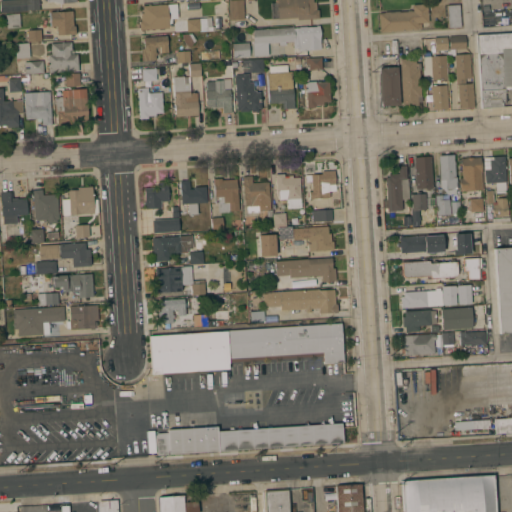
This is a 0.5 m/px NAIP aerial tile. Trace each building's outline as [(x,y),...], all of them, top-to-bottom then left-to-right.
[(0,0),(38,0),(39,10),(0,12),(0,0)] [(242,0),(244,19),(230,20),(229,0),(242,0)] [(312,0),(312,2),(315,2),(316,10),(318,9),(318,18),(297,20),(297,17),(271,19),(270,3),(277,2),(276,0),(312,0)] [(176,3),(177,18),(171,18),(171,24),(168,24),(168,28),(139,30),(139,21),(141,21),(140,13),(142,12),(142,5),(176,3)] [(379,31),(378,13),(384,13),(383,11),(398,11),(399,12),(407,11),(406,10),(410,10),(410,11),(412,11),(412,4),(427,3),(428,22),(416,23),(416,24),(421,23),(421,28),(417,28),(417,29),(379,31)] [(460,27),(448,28),(446,5),(459,4),(460,27)] [(72,11),(73,25),(75,25),(75,34),(57,35),(56,26),(50,26),(49,12),(72,11)] [(19,27),(6,28),(5,14),(19,13),(19,27)] [(206,18),(205,17),(211,17),(211,26),(214,26),(214,31),(199,31),(199,30),(186,31),(186,19),(206,18)] [(318,25),(320,48),(298,50),(298,48),(293,48),(292,41),(284,41),(285,45),(279,45),(279,42),(267,43),(267,55),(253,56),(252,30),(318,25)] [(40,29),(41,41),(27,41),(27,30),(40,29)] [(511,88),(504,89),(505,102),(502,102),(502,106),(482,108),(478,35),(511,32),(511,88)] [(191,33),(195,40),(189,48),(186,46),(184,42),(182,38),(182,36),(181,34),(191,33)] [(155,52),(156,52),(156,55),(155,55),(155,60),(141,60),(140,48),(143,48),(143,42),(142,42),(142,38),(143,38),(143,37),(166,35),(167,52),(160,52),(160,47),(154,47),(155,52)] [(465,36),(465,48),(449,49),(448,37),(465,36)] [(446,37),(447,49),(434,50),(434,38),(446,37)] [(64,72),(48,72),(47,54),(51,54),(50,43),(70,42),(71,50),(69,50),(69,54),(77,54),(78,71),(64,72)] [(248,42),(249,57),(232,58),(232,43),(248,42)] [(28,43),(29,57),(15,58),(14,44),(28,43)] [(189,50),(189,62),(176,62),(175,51),(189,50)] [(469,53),(470,78),(464,78),(464,83),(455,83),(454,54),(469,53)] [(426,106),(425,89),(430,88),(430,87),(425,87),(423,56),(445,55),(447,79),(431,80),(431,86),(446,85),(447,109),(432,110),(432,106),(426,106)] [(321,57),(321,69),(308,70),(308,64),(305,64),(305,58),(321,57)] [(415,58),(415,63),(419,63),(421,102),(417,102),(417,107),(402,108),(399,59),(415,58)] [(262,59),(263,71),(243,72),(242,61),(262,59)] [(42,60),(43,72),(24,74),(24,62),(42,60)] [(172,77),(189,76),(188,64),(199,63),(200,76),(189,77),(190,93),(196,92),(198,115),(175,116),(172,77)] [(286,65),(287,72),(291,71),(294,108),(282,109),(281,102),(268,103),(266,73),(268,73),(268,66),(286,65)] [(399,105),(380,106),(380,101),(379,101),(377,73),(378,73),(378,67),(396,66),(399,105)] [(155,68),(156,80),(142,81),(141,69),(155,68)] [(79,86),(65,86),(64,72),(78,71),(79,86)] [(234,74),(248,73),(249,82),(253,82),(253,90),(255,90),(255,92),(259,91),(261,108),(257,109),(257,111),(250,112),(250,109),(247,109),(247,111),(239,111),(239,110),(237,110),(234,74)] [(20,78),(20,91),(8,92),(7,78),(20,78)] [(214,81),(214,80),(223,80),(223,79),(230,78),(230,88),(229,88),(231,112),(222,113),(221,107),(214,107),(214,106),(212,106),(212,109),(208,109),(208,107),(205,107),(205,103),(204,103),(204,101),(205,101),(205,98),(204,98),(203,95),(205,95),(205,91),(206,91),(205,81),(214,81)] [(306,106),(305,106),(305,104),(306,104),(306,102),(305,102),(305,99),(306,99),(304,82),(328,81),(330,101),(322,102),(323,104),(314,105),(314,107),(306,108),(306,106)] [(472,83),(473,107),(458,108),(457,84),(472,83)] [(137,88),(147,87),(148,93),(161,92),(162,113),(155,113),(155,115),(147,116),(147,118),(139,119),(137,88)] [(22,100),(22,113),(17,113),(18,127),(6,127),(6,125),(5,125),(5,127),(1,127),(1,125),(0,125),(0,88),(2,88),(3,101),(22,100)] [(61,90),(85,88),(87,121),(71,122),(71,123),(57,124),(56,113),(55,113),(54,97),(61,96),(61,90)] [(49,91),(51,125),(42,125),(41,118),(25,119),(23,93),(49,91)] [(438,155),(453,154),(456,189),(455,189),(456,194),(447,194),(440,187),(438,155)] [(432,188),(429,188),(429,190),(425,190),(425,188),(415,189),(414,157),(430,156),(432,188)] [(482,189),(460,190),(459,178),(461,178),(460,158),(480,156),(482,189)] [(506,192),(496,193),(495,183),(484,183),(483,157),(504,156),(506,192)] [(384,177),(388,177),(388,174),(398,173),(397,166),(405,165),(406,178),(407,178),(409,199),(401,199),(401,210),(387,211),(384,177)] [(321,174),(321,171),(334,170),(335,191),(328,191),(329,198),(309,199),(309,192),(311,191),(311,181),(305,181),(304,175),(321,174)] [(283,173),(283,176),(292,175),(292,178),(299,177),(301,207),(286,208),(286,199),(278,199),(276,192),(275,174),(283,173)] [(251,176),(251,182),(268,181),(270,210),(258,210),(258,212),(246,212),(246,206),(245,206),(244,200),(243,200),(242,176),(251,176)] [(221,178),(221,180),(236,179),(238,210),(228,211),(229,212),(218,213),(217,203),(214,203),(212,179),(221,178)] [(187,203),(181,203),(179,180),(189,180),(189,187),(205,186),(206,202),(196,203),(197,213),(188,214),(187,203)] [(158,187),(158,182),(167,181),(168,201),(160,201),(160,208),(145,209),(144,188),(158,187)] [(78,190),(78,187),(91,186),(91,189),(92,189),(93,213),(62,215),(61,199),(68,198),(68,190),(78,190)] [(41,189),(42,195),(56,194),(58,218),(55,219),(55,222),(47,222),(47,219),(37,220),(34,217),(32,190),(41,189)] [(493,203),(486,204),(485,190),(492,190),(493,203)] [(0,191),(11,191),(11,198),(16,197),(16,198),(26,198),(26,214),(16,214),(16,223),(3,224),(2,216),(1,216),(0,204),(0,191)] [(425,209),(412,209),(411,194),(424,193),(425,209)] [(450,214),(437,215),(436,195),(442,195),(442,200),(449,199),(450,214)] [(506,197),(507,215),(492,216),(492,204),(495,204),(495,198),(506,197)] [(482,198),(482,211),(469,212),(468,198),(482,198)] [(459,213),(451,214),(450,202),(459,201),(459,213)] [(177,206),(178,217),(171,217),(170,207),(177,206)] [(331,209),(331,221),(312,222),(311,210),(331,209)] [(285,213),(285,226),(275,227),(274,213),(285,213)] [(222,217),(222,230),(212,231),(211,217),(222,217)] [(177,218),(178,230),(152,232),(152,220),(177,218)] [(88,225),(89,236),(75,237),(74,226),(88,225)] [(276,227),(276,239),(291,238),(290,226),(276,227)] [(327,226),(327,233),(330,233),(330,241),(332,241),(333,250),(308,251),(307,238),(292,239),(291,228),(327,226)] [(42,228),(43,242),(32,242),(31,229),(42,228)] [(470,253),(453,254),(452,250),(455,250),(454,234),(469,233),(470,253)] [(274,234),(275,255),(259,256),(258,235),(274,234)] [(443,251),(425,253),(424,251),(400,253),(399,247),(397,247),(397,243),(399,242),(399,237),(441,234),(443,251)] [(191,235),(192,248),(186,248),(187,252),(173,253),(174,255),(168,255),(168,260),(153,261),(151,237),(191,235)] [(84,242),(85,249),(89,248),(90,266),(72,267),(71,258),(59,258),(58,244),(84,242)] [(58,244),(58,258),(43,259),(42,245),(58,244)] [(494,248),(511,246),(511,332),(500,333),(494,248)] [(202,251),(202,263),(189,264),(188,252),(202,251)] [(331,257),(332,268),(334,268),(335,281),(321,281),(321,275),(289,277),(289,275),(275,276),(274,261),(331,257)] [(479,257),(480,279),(462,279),(462,271),(463,271),(463,258),(479,257)] [(55,272),(42,273),(42,261),(55,260),(55,272)] [(456,261),(457,273),(457,275),(456,276),(455,276),(452,277),(452,279),(448,279),(448,277),(432,278),(431,278),(431,279),(427,279),(426,276),(405,277),(403,276),(402,275),(402,273),(400,273),(399,270),(402,270),(402,262),(429,260),(429,263),(456,261)] [(180,267),(180,266),(190,266),(191,280),(204,279),(204,294),(191,295),(190,284),(181,284),(181,291),(156,293),(154,268),(180,267)] [(91,273),(93,297),(79,297),(78,291),(64,291),(64,289),(61,289),(61,287),(52,287),(52,286),(50,286),(49,276),(91,273)] [(400,296),(403,296),(403,292),(426,290),(426,291),(435,290),(435,288),(439,287),(440,290),(441,290),(441,286),(455,285),(455,287),(456,286),(456,285),(470,284),(471,303),(457,304),(457,292),(455,292),(456,304),(426,306),(401,308),(400,296)] [(266,293),(266,292),(317,289),(318,290),(334,289),(335,304),(336,304),(337,312),(319,313),(318,308),(310,308),(311,312),(305,312),(305,308),(280,310),(280,306),(267,306),(267,305),(263,306),(262,293),(266,293)] [(57,292),(58,304),(37,305),(37,293),(57,292)] [(183,298),(184,315),(177,315),(176,310),(171,310),(172,315),(173,315),(174,317),(172,317),(172,323),(158,324),(157,311),(160,311),(160,300),(183,298)] [(68,306),(97,305),(97,320),(94,320),(96,322),(96,326),(94,327),(94,329),(90,329),(90,328),(69,329),(68,306)] [(63,306),(64,321),(48,322),(49,334),(17,336),(17,329),(13,329),(12,309),(63,306)] [(471,307),(472,327),(442,329),(440,309),(471,307)] [(429,309),(429,310),(435,310),(436,323),(430,323),(430,325),(418,325),(418,331),(405,332),(405,327),(402,327),(401,317),(404,317),(403,311),(429,309)] [(206,314),(206,319),(214,319),(214,320),(222,320),(223,325),(214,326),(214,322),(212,322),(212,326),(193,327),(192,315),(206,314)] [(340,323),(343,362),(340,362),(340,364),(337,364),(337,362),(332,363),(332,364),(327,365),(327,363),(323,363),(323,361),(321,361),(321,357),(323,357),(323,355),(228,361),(228,369),(151,374),(149,336),(340,323)] [(484,331),(485,344),(459,345),(459,332),(484,331)] [(452,332),(453,344),(442,345),(441,333),(452,332)] [(436,333),(436,339),(433,340),(434,353),(403,355),(402,335),(436,333)] [(511,417),(492,419),(492,433),(511,431),(511,417)] [(216,426),(216,431),(340,423),(342,442),(156,454),(155,433),(167,433),(167,429),(216,426)] [(404,511),(403,482),(492,476),(494,511),(404,511)] [(336,511),(335,486),(359,485),(361,511),(336,511)] [(265,511),(264,491),(288,490),(289,511),(265,511)] [(183,497),(196,496),(197,511),(158,511),(158,497),(183,495),(183,496),(183,497)] [(115,511),(97,511),(97,501),(115,500),(115,511)]
